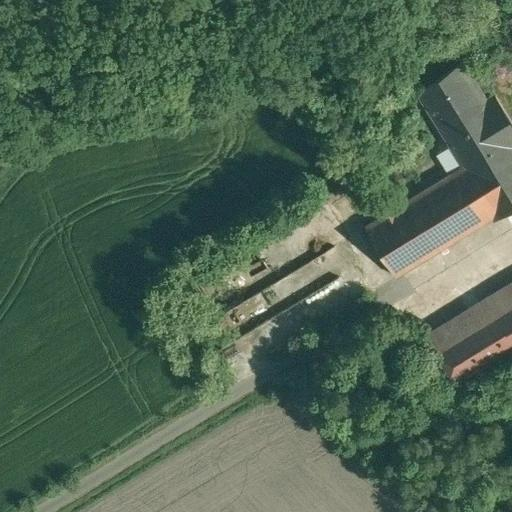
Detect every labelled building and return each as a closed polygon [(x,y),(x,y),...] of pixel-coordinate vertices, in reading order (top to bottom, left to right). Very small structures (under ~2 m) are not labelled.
[(486,102),(462,63),(418,90),(460,158),(455,162),(459,168),(508,138),(487,104),(490,103),(488,100),(486,102)] [(263,71),(217,81),(221,101),(268,91),(263,71)] [(459,168),(365,226),(396,276),(495,216),(497,218),(511,208),(511,142),(511,143),(508,138),(459,168)] [(264,323),(218,347),(230,368),(361,296),(348,272),(336,278),(329,264),(342,257),(336,248),(255,292),(262,306),(256,309),(264,323)] [(511,281),(426,334),(458,387),(511,353),(511,281)] [(394,315),(385,321),(395,338),(404,332),(394,315)]
